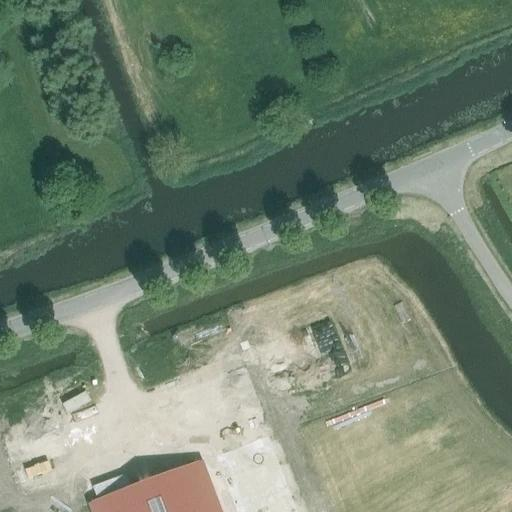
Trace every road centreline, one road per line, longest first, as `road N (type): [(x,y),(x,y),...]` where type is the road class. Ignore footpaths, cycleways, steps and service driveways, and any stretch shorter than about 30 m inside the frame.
road 1 (tertiary): [(0,341),(436,177)]
road 2 (unclassified): [(511,297),(436,177)]
